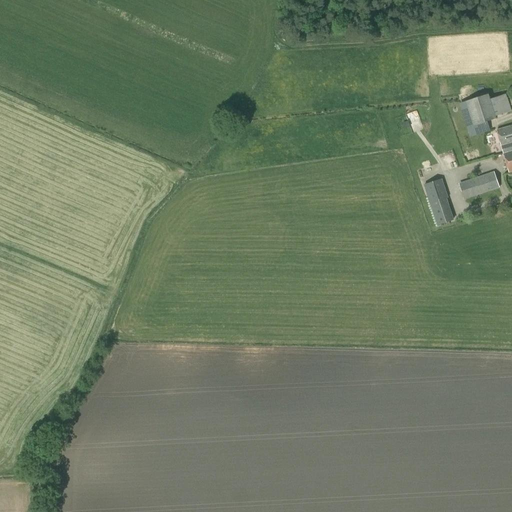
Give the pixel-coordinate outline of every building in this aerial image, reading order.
[(488,94),(465,102),(473,126),(496,119),(495,117),(511,111),(505,94),(490,100),(488,94)] [(394,118),(400,137),(413,133),(412,129),(421,126),(417,111),(394,118)] [(504,154),(511,151),(511,125),(497,130),(504,154)] [(464,200),(499,188),(494,172),(458,184),(464,200)] [(437,226),(453,221),(446,199),(448,199),(442,179),(424,185),(437,226)]
